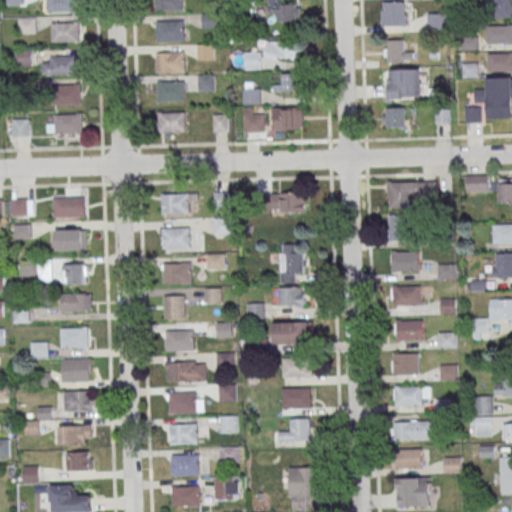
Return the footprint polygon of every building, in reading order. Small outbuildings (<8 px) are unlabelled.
[(74,0),(47,0),(48,13),(74,13),(74,0)] [(182,0),(183,10),(157,11),(156,0),(182,0)] [(277,23),(298,23),(298,2),(284,2),(283,0),(267,0),(268,14),(277,14),(277,23)] [(511,0),(491,0),(492,18),(511,18),(511,0)] [(408,1),(381,1),(381,26),(408,26),(408,1)] [(444,29),(444,14),(427,14),(427,29),(444,29)] [(35,18),(19,18),(19,33),(35,33),(35,18)] [(183,21),(184,41),(158,42),(157,21),(183,21)] [(51,23),(51,42),(79,42),(79,23),(51,23)] [(511,43),(511,25),(487,25),(487,44),(511,43)] [(384,40),(384,63),(414,63),(414,51),(404,51),(404,40),(384,40)] [(298,41),(266,41),(266,60),(298,60),(298,41)] [(213,60),(213,44),(197,44),(198,60),(213,60)] [(31,50),(15,50),(15,65),(31,65),(31,50)] [(184,52),(184,72),(158,72),(157,52),(184,52)] [(262,52),(246,52),(246,70),(262,70),(262,52)] [(511,52),(488,53),(488,72),(511,71),(511,52)] [(77,56),(42,56),(42,75),(77,75),(77,56)] [(422,98),(422,70),(386,70),(386,98),(422,98)] [(273,92),(298,92),(298,74),(282,74),(282,84),(273,84),(273,92)] [(198,75),(198,91),(214,91),(214,75),(198,75)] [(511,77),(487,78),(487,118),(511,117),(511,77)] [(184,81),(184,101),(158,102),(157,82),(184,81)] [(80,85),(54,85),(54,105),(80,105),(80,85)] [(482,107),(466,107),(466,123),(482,123),(482,107)] [(244,137),(265,137),(265,108),(244,108),(244,137)] [(383,108),(383,129),(406,129),(406,108),(383,108)] [(304,130),(304,109),(274,109),(274,130),(304,130)] [(449,110),(436,110),(436,123),(449,123),(449,110)] [(186,132),(186,112),(159,112),(159,132),(186,132)] [(82,134),(82,114),(55,114),(55,134),(82,134)] [(227,132),(227,114),(213,114),(213,132),(227,132)] [(490,192),(490,175),(466,175),(466,192),(490,192)] [(387,207),(411,207),(411,183),(387,183),(387,207)] [(511,183),(499,184),(499,203),(511,202),(511,183)] [(214,210),(229,210),(229,191),(214,191),(214,210)] [(189,193),(189,213),(163,214),(162,194),(189,193)] [(306,212),(306,193),(267,193),(267,212),(306,212)] [(84,197),(84,217),(54,217),(53,198),(84,197)] [(389,241),(411,241),(411,215),(389,215),(389,241)] [(232,234),(232,218),(214,218),(214,234),(232,234)] [(511,243),(511,224),(493,225),(493,244),(511,243)] [(190,228),(190,248),(164,248),(163,228),(190,228)] [(83,230),(83,250),(57,251),(57,231),(83,230)] [(303,274),(303,244),(280,244),(280,283),(297,283),(297,274),(303,274)] [(392,271),(419,271),(419,252),(392,252),(392,271)] [(511,253),(493,253),(493,277),(511,277),(511,253)] [(225,254),(207,254),(207,269),(225,269),(225,254)] [(191,263),(192,283),(165,284),(165,263),(191,263)] [(85,264),(85,283),(64,284),(64,265),(85,264)] [(455,264),(438,264),(438,279),(455,279),(455,264)] [(392,286),(392,307),(421,307),(421,286),(392,286)] [(279,307),(305,307),(305,287),(279,287),(279,307)] [(222,303),(222,288),(205,288),(205,303),(222,303)] [(88,293),(89,312),(62,313),(62,294),(88,293)] [(164,318),(186,318),(186,295),(164,295),(164,318)] [(440,314),(456,314),(456,299),(440,299),(440,314)] [(472,340),(489,340),(489,318),(511,318),(511,299),(490,299),(490,317),(472,317),(472,340)] [(265,319),(265,304),(247,304),(247,319),(265,319)] [(29,322),(29,306),(13,306),(14,323),(29,322)] [(424,340),(424,320),(395,320),(395,341),(424,340)] [(233,322),(216,322),(216,338),(233,338),(233,322)] [(313,322),(274,322),(274,343),(313,343),(313,322)] [(88,328),(88,346),(62,347),(61,328),(88,328)] [(193,330),(193,351),(167,351),(167,331),(193,330)] [(455,332),(438,332),(438,348),(455,348),(455,332)] [(32,357),(48,357),(48,342),(32,342),(32,357)] [(234,352),(217,352),(217,368),(234,368),(234,352)] [(419,374),(419,353),(392,353),(392,374),(419,374)] [(283,377),(312,377),(312,358),(283,357),(283,377)] [(92,358),(92,378),(63,379),(62,359),(92,358)] [(166,361),(166,382),(206,382),(206,361),(166,361)] [(458,365),(439,365),(439,380),(458,380),(458,365)] [(511,396),(511,377),(494,378),(494,397),(511,396)] [(236,386),(219,386),(219,401),(236,401),(236,386)] [(430,386),(394,386),(394,405),(430,405),(430,386)] [(282,408),(311,408),(311,388),(282,388),(282,408)] [(91,391),(91,411),(65,411),(64,391),(91,391)] [(196,392),(197,412),(170,413),(170,393),(196,392)] [(492,416),(493,416),(492,396),(475,396),(475,436),(492,436),(492,416)] [(238,433),(238,416),(220,416),(220,433),(238,433)] [(313,419),(290,419),(290,431),(279,431),(279,441),(313,441),(313,419)] [(395,421),(395,440),(430,440),(430,421),(395,421)] [(197,423),(198,444),(171,444),(171,424),(197,423)] [(511,440),(511,423),(502,423),(502,441),(511,440)] [(91,425),(91,438),(86,438),(86,443),(60,445),(59,426),(91,425)] [(9,438),(0,438),(0,456),(9,457),(9,438)] [(239,463),(238,446),(220,446),(220,463),(239,463)] [(422,469),(422,449),(396,449),(396,469),(422,469)] [(89,451),(89,458),(93,458),(94,471),(67,472),(66,452),(89,451)] [(198,454),(199,474),(172,475),(172,455),(198,454)] [(511,494),(511,456),(500,456),(500,494),(511,494)] [(444,473),(461,473),(461,457),(444,457),(444,473)] [(318,467),(290,467),(290,509),(318,509),(318,467)] [(214,499),(233,499),(233,478),(214,478),(214,499)] [(430,478),(397,478),(397,507),(430,507),(430,478)] [(199,486),(199,506),(173,507),(172,486),(199,486)] [(52,511),(91,511),(91,491),(52,491),(52,511)]
